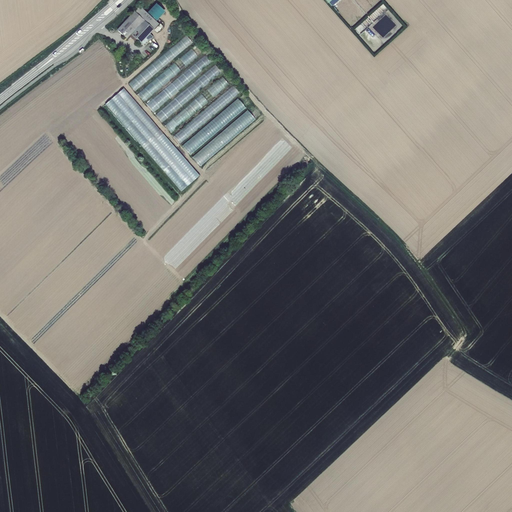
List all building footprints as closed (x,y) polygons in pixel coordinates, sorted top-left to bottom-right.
[(156,5),(147,15),(156,23),(165,13),(156,5)] [(140,8),(135,12),(144,21),(154,30),(158,25),(156,23),(147,15),(140,8)] [(131,35),(144,21),(135,12),(118,30),(127,39),(131,35)] [(154,30),(144,21),(131,35),(140,44),(154,30)] [(185,36),(128,84),(135,92),(191,44),(185,36)] [(194,46),(137,94),(143,102),(201,54),(194,46)] [(203,57),(146,105),(153,113),(210,64),(203,57)] [(213,67),(155,115),(162,123),(219,75),(213,67)] [(222,77),(165,125),(171,133),(229,85),(222,77)] [(233,86),(174,137),(181,145),(240,93),(233,86)] [(124,88),(105,103),(127,129),(133,124),(129,118),(134,114),(139,120),(143,116),(147,121),(150,119),(124,88)] [(237,99),(182,147),(190,156),(246,108),(237,99)] [(193,170),(183,178),(186,181),(182,185),(180,182),(176,186),(181,191),(198,176),(193,170)]
